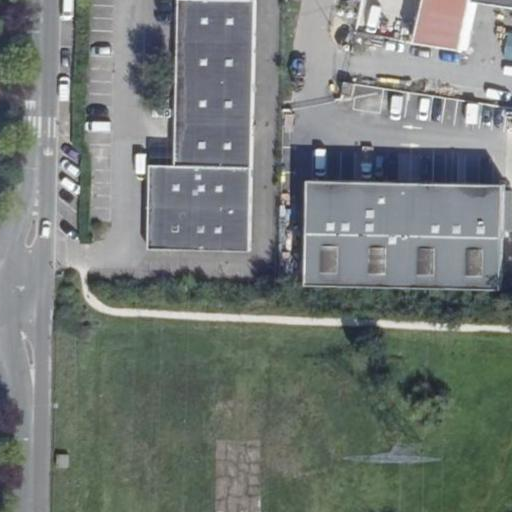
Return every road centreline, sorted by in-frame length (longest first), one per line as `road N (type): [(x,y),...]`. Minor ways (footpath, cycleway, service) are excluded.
road 1 (residential): [(43,0),(34,227),(13,292)]
road 2 (unclassified): [(144,253),(139,0)]
road 3 (residential): [(13,292),(28,390),(27,511)]
road 4 (unknown): [(311,112),(511,129)]
road 5 (unknown): [(317,54),(511,87)]
road 6 (unknown): [(311,112),(297,250)]
